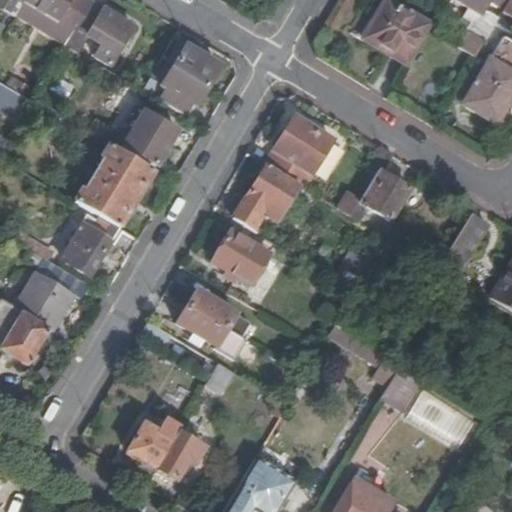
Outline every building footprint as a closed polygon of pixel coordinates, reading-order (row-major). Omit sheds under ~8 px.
[(21,6),(24,0),(0,0),(18,10),(21,6)] [(70,35),(88,4),(80,0),(24,0),(21,6),(70,35)] [(402,65),(426,24),(384,0),(360,40),(402,65)] [(466,33),(483,44),(498,19),(482,10),(487,4),(489,0),(448,0),(467,12),(462,21),(469,24),(464,32),(466,33)] [(489,0),(487,4),(496,9),(501,0),(500,0),(489,0)] [(511,0),(509,0),(499,17),(511,24),(511,0)] [(128,29),(88,4),(70,35),(65,45),(78,52),(86,39),(98,47),(91,59),(105,68),(128,29)] [(44,40),(61,50),(62,47),(65,45),(70,35),(21,6),(18,10),(13,18),(45,38),(44,40)] [(483,44),(466,33),(457,48),(474,58),(483,44)] [(493,126),(511,93),(511,45),(499,38),(487,64),(460,106),(493,126)] [(158,89),(146,82),(138,95),(178,119),(186,106),(191,109),(209,79),(188,65),(191,59),(180,52),(174,60),(171,58),(161,73),(166,76),(158,89)] [(2,79),(0,82),(0,90),(24,105),(30,95),(2,79)] [(52,102),(37,93),(30,104),(46,113),(52,102)] [(150,170),(173,134),(139,114),(117,150),(150,170)] [(291,120),(263,167),(296,187),(300,190),(306,179),(309,178),(330,143),(291,120)] [(115,230),(149,176),(105,149),(97,162),(100,165),(82,194),(79,192),(71,205),(86,214),(115,230)] [(377,172),(386,154),(378,149),(365,170),(374,176),(377,172)] [(296,187),(263,167),(230,222),(233,224),(254,236),(265,219),(273,223),(296,187)] [(405,190),(377,172),(374,176),(357,202),(347,218),(355,223),(364,209),(385,222),(405,190)] [(344,194),(335,210),(347,218),(357,202),(344,194)] [(111,248),(120,234),(115,230),(86,214),(65,247),(71,250),(61,265),(86,280),(106,246),(111,248)] [(457,276),(486,227),(468,217),(439,266),(457,276)] [(228,233),(266,256),(271,247),(254,236),(233,224),(228,233)] [(266,256),(228,233),(209,265),(246,289),(266,256)] [(12,245),(40,262),(42,264),(47,255),(16,238),(12,245)] [(419,250),(414,258),(425,264),(429,256),(419,250)] [(360,279),(367,266),(347,253),(339,266),(360,279)] [(49,336),(71,299),(78,285),(42,264),(40,262),(10,312),(0,306),(0,355),(23,369),(45,333),(49,336)] [(489,281),(480,296),(511,315),(511,262),(497,287),(489,281)] [(350,294),(360,279),(339,266),(329,281),(350,294)] [(79,302),(86,290),(78,285),(71,299),(79,302)] [(194,294),(184,308),(237,340),(246,326),(194,294)] [(237,340),(184,308),(174,324),(213,347),(211,351),(228,361),(240,342),(237,340)] [(346,332),(367,344),(379,326),(357,313),(346,332)] [(168,337),(146,323),(137,338),(159,351),(168,337)] [(333,325),(326,337),(376,368),(369,378),(384,389),(400,364),(333,325)] [(423,378),(400,364),(384,389),(379,399),(402,413),(423,378)] [(230,374),(216,367),(204,388),(217,396),(230,374)] [(270,415),(278,419),(285,407),(277,402),(270,415)] [(125,454),(154,471),(176,434),(177,431),(163,421),(155,434),(142,426),(125,454)] [(176,434),(154,471),(173,483),(184,464),(190,467),(201,450),(176,434)] [(252,463),(222,511),(250,511),(258,499),(252,495),(264,475),(266,472),(252,463)] [(252,495),(258,499),(269,479),(264,475),(252,495)] [(385,511),(391,503),(352,479),(331,511),(385,511)]
